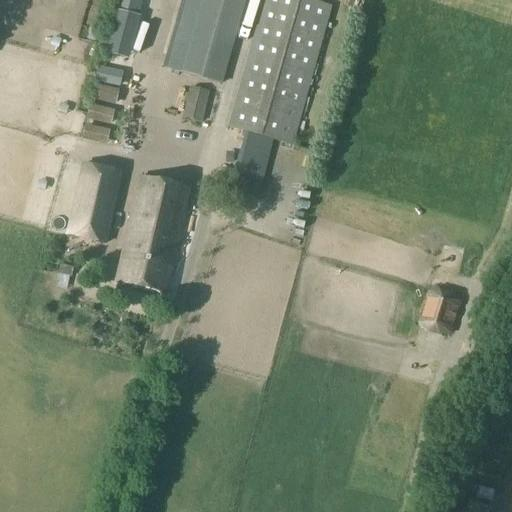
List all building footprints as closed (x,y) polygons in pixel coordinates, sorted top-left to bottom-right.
[(221,84),(244,0),(202,0),(182,73),(221,84)] [(264,0),(229,128),(251,134),(246,154),(239,152),(233,175),(232,175),(228,188),(256,195),(270,140),(290,145),(329,8),(301,0),(264,0)] [(118,10),(108,47),(127,52),(137,15),(118,10)] [(115,106),(118,91),(93,85),(90,100),(115,106)] [(208,93),(188,88),(181,118),(201,123),(208,93)] [(89,105),(85,120),(111,126),(114,111),(89,105)] [(110,131),(84,126),(81,141),(107,146),(110,131)] [(82,166),(67,235),(103,242),(118,173),(82,166)] [(125,241),(115,284),(164,295),(174,252),(184,209),(188,190),(139,179),(125,241)] [(422,325),(427,330),(442,335),(450,333),(460,301),(453,294),(440,290),(432,292),(422,325)] [(480,338),(474,335),(469,345),(476,348),(480,338)] [(462,479),(473,436),(455,431),(444,474),(462,479)] [(454,507),(460,481),(447,478),(440,504),(454,507)] [(481,487),(477,499),(491,503),(495,492),(481,487)]
